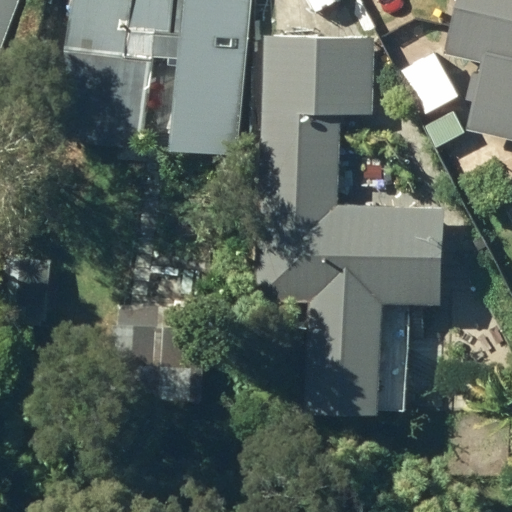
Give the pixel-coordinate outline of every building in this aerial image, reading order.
[(0,0),(0,73),(25,0),(0,0)] [(145,148),(153,60),(178,62),(170,153),(241,160),(257,0),(83,0),(69,141),(145,148)] [(501,120),(511,122),(511,0),(465,0),(445,87),(492,98),(501,120)] [(377,118),(378,41),(265,38),(261,306),(311,307),(306,423),(382,426),(382,417),(407,418),(412,311),(445,312),(448,213),(341,211),(342,116),(377,118)] [(426,118),(462,183),(501,160),(464,96),(426,118)] [(492,216),(508,240),(511,237),(511,205),(511,204),(492,216)] [(49,323),(51,290),(19,288),(17,321),(49,323)] [(118,392),(199,396),(204,309),(122,306),(118,392)]
